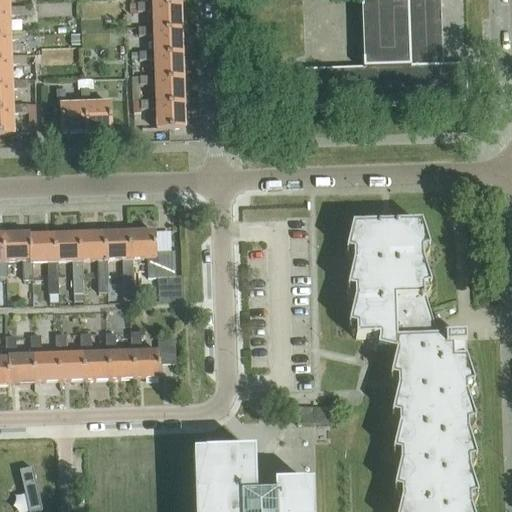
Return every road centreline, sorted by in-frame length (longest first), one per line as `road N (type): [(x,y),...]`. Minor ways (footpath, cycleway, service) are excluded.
road 1 (residential): [(62,421),(217,411),(226,388),(216,184)]
road 2 (residential): [(216,184),(511,173)]
road 3 (residential): [(0,192),(216,184)]
road 4 (residential): [(217,0),(216,184)]
